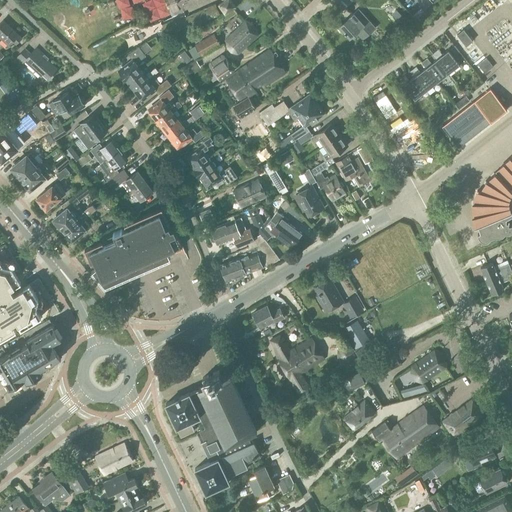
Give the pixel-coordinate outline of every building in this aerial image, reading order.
[(165,0),(171,16),(206,0),(165,0)] [(353,0),(332,0),(342,10),(353,0)] [(161,26),(166,36),(193,24),(194,26),(218,15),(213,4),(161,26)] [(359,9),(340,25),(345,32),(346,34),(347,33),(350,38),(357,32),(363,39),(376,28),(359,9)] [(22,37),(18,34),(4,20),(0,23),(0,37),(8,45),(13,40),(16,43),(22,37)] [(232,51),(238,53),(257,35),(256,28),(251,23),(244,21),(225,39),(227,46),(232,51)] [(473,41),(463,29),(457,34),(466,46),(473,41)] [(214,33),(195,45),(201,56),(221,45),(214,33)] [(119,71),(122,75),(122,77),(124,80),(125,80),(126,81),(141,69),(134,60),(138,56),(140,59),(146,55),(139,46),(127,53),(133,60),(119,71)] [(24,60),(41,75),(42,73),(49,79),(57,70),(46,60),(47,58),(36,47),(31,53),(25,48),(17,57),(22,62),(24,60)] [(437,59),(448,73),(459,64),(455,59),(448,50),(442,55),(438,49),(432,54),(436,59),(437,59)] [(284,72),(284,71),(270,50),(269,50),(225,78),(240,101),(284,72)] [(234,70),(223,54),(208,64),(220,80),(234,70)] [(426,67),(437,82),(448,73),(437,59),(436,59),(431,63),(427,58),(421,62),(425,68),(426,67)] [(489,62),(486,58),(478,64),(481,69),(489,62)] [(183,67),(188,75),(201,67),(196,59),(183,67)] [(489,62),(481,69),(485,73),(493,67),(489,62)] [(426,90),(437,82),(426,67),(425,68),(420,72),(416,66),(410,71),(414,76),(415,76),(426,90)] [(141,69),(126,81),(130,85),(132,86),(134,89),(148,79),(159,71),(156,67),(150,72),(150,71),(145,75),(141,69)] [(415,76),(414,76),(409,80),(405,75),(399,79),(414,99),(426,90),(415,76)] [(134,89),(135,90),(135,92),(137,95),(139,95),(142,99),(155,89),(156,89),(155,88),(148,79),(134,89)] [(160,84),(155,88),(156,89),(155,89),(159,94),(160,94),(161,93),(171,84),(167,79),(160,84)] [(490,88),(442,126),(458,147),(507,109),(490,88)] [(170,109),(174,106),(175,105),(170,98),(174,96),(169,89),(159,97),(162,99),(148,110),(152,114),(152,116),(154,118),(155,118),(156,119),(170,109)] [(60,111),(70,105),(68,102),(73,99),(72,98),(73,97),(69,91),(49,103),(56,114),(60,111)] [(68,102),(70,105),(60,111),(64,117),(85,104),(78,94),(73,97),(72,98),(73,99),(68,102)] [(292,105),(287,108),(283,101),(274,107),(271,104),(259,112),(268,125),(286,113),(287,115),(290,113),(295,120),(298,118),(299,117),(299,116),(318,102),(312,94),(293,108),(292,105)] [(240,118),(256,108),(248,97),(233,107),(240,118)] [(190,111),(196,119),(208,109),(202,101),(190,111)] [(307,126),(313,122),(314,123),(320,118),(320,117),(326,113),(318,102),(299,116),(299,117),(298,118),(303,125),(285,138),(290,145),(295,142),(294,140),(309,130),(307,126)] [(36,105),(31,110),(41,120),(45,116),(36,105)] [(156,119),(159,123),(159,125),(161,128),(163,128),(163,129),(177,118),(170,109),(156,119)] [(80,138),(100,122),(96,117),(95,117),(93,114),(81,124),(74,130),(80,138)] [(163,129),(164,130),(164,131),(166,134),(167,134),(171,138),(184,128),(188,124),(188,125),(194,121),(191,116),(185,120),(185,119),(180,123),(177,118),(163,129)] [(14,134),(0,145),(0,157),(2,160),(28,139),(23,132),(25,130),(29,136),(39,129),(34,121),(23,127),(14,134)] [(100,122),(80,138),(88,149),(96,143),(94,141),(106,132),(104,128),(105,128),(100,122)] [(6,124),(0,128),(0,145),(14,134),(6,124)] [(331,124),(311,138),(314,142),(319,138),(324,145),(340,134),(334,126),(333,127),(331,124)] [(51,132),(55,140),(67,132),(63,125),(51,132)] [(171,138),(171,139),(171,141),(173,143),(175,143),(178,148),(192,138),(195,142),(204,135),(200,130),(197,133),(193,128),(188,132),(184,128),(171,138)] [(45,137),(50,144),(54,141),(49,134),(45,137)] [(205,144),(201,147),(187,156),(190,160),(189,163),(192,167),(212,154),(208,147),(213,144),(210,141),(212,139),(209,134),(202,139),(205,144)] [(329,151),(323,155),(327,160),(331,157),(332,157),(347,146),(345,144),(346,143),(340,134),(324,145),(329,151)] [(116,142),(115,143),(113,139),(95,153),(99,158),(103,155),(107,159),(120,149),(118,147),(119,146),(116,142)] [(296,153),(304,148),(294,140),(295,142),(290,145),(296,153)] [(358,149),(362,157),(369,153),(364,145),(358,149)] [(70,146),(65,150),(74,162),(79,157),(70,146)] [(212,154),(192,167),(195,171),(193,173),(196,176),(198,176),(199,178),(215,167),(211,162),(216,159),(215,158),(226,151),(223,147),(212,154)] [(125,154),(122,150),(121,151),(120,149),(107,159),(103,162),(110,171),(104,176),(107,180),(117,173),(114,169),(127,159),(124,155),(125,154)] [(288,150),(279,155),(285,164),(294,159),(288,150)] [(39,163),(30,152),(12,167),(21,177),(39,163)] [(74,162),(79,168),(92,158),(87,152),(79,158),(74,162)] [(70,160),(66,155),(55,166),(59,170),(70,160)] [(351,161),(350,161),(346,156),(335,163),(345,180),(353,175),(355,178),(356,178),(360,185),(369,179),(357,158),(357,157),(351,161)] [(287,190),(271,160),(263,165),(280,194),(287,190)] [(324,160),(310,170),(313,176),(320,171),(327,166),(325,162),(324,160)] [(39,163),(21,177),(30,188),(44,176),(48,173),(45,169),(47,167),(41,161),(39,163)] [(502,176),(501,176),(501,177),(500,179),(495,174),(488,182),(486,181),(482,192),(477,190),(475,203),(473,203),(476,216),(474,216),(475,217),(483,231),(478,234),(478,235),(478,236),(478,237),(479,238),(480,239),(481,240),(483,241),(485,241),(486,241),(487,241),(488,241),(488,240),(489,239),(491,238),(492,237),(493,237),(494,236),(495,236),(497,236),(499,236),(501,236),(502,235),(503,234),(505,233),(506,233),(509,232),(510,232),(511,231),(511,224),(511,225),(509,225),(508,225),(508,224),(509,222),(509,221),(509,220),(508,220),(508,221),(508,222),(506,222),(506,221),(506,220),(506,219),(511,215),(511,166),(509,170),(508,170),(508,171),(502,176)] [(70,172),(66,167),(56,174),(60,179),(70,172)] [(215,167),(199,178),(202,182),(204,182),(207,187),(222,178),(226,184),(236,177),(229,167),(219,174),(215,167)] [(313,176),(309,169),(308,167),(302,170),(309,184),(315,181),(313,176)] [(125,179),(122,182),(130,192),(133,190),(145,181),(137,170),(125,179)] [(313,176),(315,181),(320,189),(324,186),(332,202),(346,194),(335,174),(325,180),(320,171),(313,176)] [(88,173),(84,175),(96,189),(99,186),(88,173)] [(105,182),(101,185),(111,193),(116,189),(113,187),(122,179),(118,173),(108,181),(107,180),(105,182)] [(265,196),(257,179),(233,190),(241,207),(265,196)] [(153,191),(145,181),(133,190),(141,200),(153,191)] [(46,209),(66,193),(57,182),(37,197),(41,203),(40,204),(40,206),(41,208),(43,208),(45,207),(46,209)] [(90,190),(86,185),(73,196),(77,201),(90,190)] [(315,195),(316,194),(312,186),(297,194),(308,215),(323,207),(319,199),(318,199),(315,195)] [(355,200),(360,197),(356,190),(351,193),(355,200)] [(62,229),(80,214),(82,212),(77,205),(74,207),(71,203),(53,218),(62,229)] [(140,203),(130,210),(133,214),(143,208),(140,203)] [(88,207),(83,211),(87,216),(95,209),(92,205),(88,207)] [(289,205),(284,210),(296,220),(299,223),(303,220),(289,205)] [(85,249),(84,250),(91,263),(94,262),(96,267),(103,282),(151,260),(162,255),(161,254),(162,254),(168,251),(168,252),(168,253),(182,247),(182,246),(176,232),(176,231),(174,227),(170,228),(161,207),(129,222),(128,222),(124,224),(124,225),(125,227),(122,229),(121,229),(106,236),(107,238),(100,241),(101,242),(97,244),(88,248),(85,249)] [(264,227),(255,207),(248,211),(256,230),(260,234),(259,234),(264,239),(265,239),(270,234),(274,237),(276,235),(291,246),(297,239),(295,238),(278,225),(277,223),(277,222),(274,220),(272,217),(264,227)] [(114,213),(111,215),(117,225),(120,223),(127,218),(121,209),(114,213)] [(87,216),(83,211),(82,212),(80,214),(62,229),(71,240),(89,225),(83,218),(85,217),(85,218),(87,216)] [(295,238),(297,239),(302,233),(287,221),(288,220),(277,211),(272,217),(274,220),(277,222),(277,223),(278,225),(295,238)] [(257,243),(255,237),(254,237),(250,228),(240,232),(238,226),(241,225),(239,220),(236,221),(235,220),(211,229),(217,244),(219,243),(221,244),(224,243),(224,241),(234,237),(238,247),(249,242),(251,246),(257,243)] [(264,239),(258,242),(270,264),(273,262),(279,258),(278,257),(265,239),(264,239)] [(240,256),(247,273),(251,271),(254,278),(263,273),(261,267),(270,264),(258,242),(257,243),(251,246),(250,246),(250,247),(242,250),(243,252),(247,250),(248,253),(240,256)] [(220,265),(226,281),(247,273),(240,256),(220,265)] [(29,284),(14,293),(11,288),(20,282),(11,267),(2,265),(0,261),(0,339),(15,330),(11,324),(16,321),(21,329),(41,317),(36,308),(38,299),(29,284)] [(486,280),(511,270),(509,263),(495,269),(492,262),(481,267),(486,280)] [(511,271),(511,270),(486,280),(492,294),(504,289),(501,282),(511,277),(511,271)] [(316,287),(328,309),(343,301),(330,279),(316,287)] [(351,316),(363,310),(355,297),(343,303),(351,316)] [(413,301),(387,313),(388,320),(391,327),(396,331),(422,319),(422,313),(418,305),(413,301)] [(279,308),(270,312),(267,305),(252,312),(260,327),(274,320),(274,322),(284,317),(279,308)] [(49,319),(0,346),(0,345),(0,373),(8,388),(9,388),(24,379),(26,382),(42,372),(40,369),(60,357),(61,357),(52,343),(60,338),(61,338),(52,323),(52,324),(49,319)] [(353,342),(366,334),(363,330),(357,320),(344,327),(350,337),(353,342)] [(266,337),(272,333),(270,328),(263,332),(266,337)] [(324,358),(312,338),(289,351),(280,335),(270,340),(274,347),(278,358),(297,391),(308,385),(301,373),(324,358)] [(363,362),(375,355),(386,354),(376,337),(355,350),(363,362)] [(390,354),(398,349),(395,346),(388,350),(390,354)] [(439,353),(433,350),(410,366),(411,373),(416,379),(422,382),(444,366),(443,360),(439,353)] [(394,356),(382,362),(387,371),(399,365),(394,356)] [(379,362),(360,372),(366,382),(385,372),(379,362)] [(198,389),(196,390),(195,391),(198,398),(196,399),(197,402),(199,401),(201,406),(202,409),(203,409),(206,416),(200,418),(205,429),(199,431),(204,440),(200,442),(200,443),(201,442),(203,446),(206,445),(210,453),(213,459),(194,467),(205,491),(228,481),(226,476),(230,474),(230,475),(247,467),(245,463),(260,456),(253,441),(252,441),(249,434),(256,431),(231,374),(222,378),(219,370),(202,378),(205,385),(198,388),(198,389)] [(354,389),(365,383),(359,372),(348,378),(354,389)] [(315,376),(310,379),(315,386),(319,384),(315,376)] [(411,396),(408,387),(400,389),(403,399),(411,396)] [(189,393),(165,404),(181,436),(194,430),(191,425),(194,424),(193,422),(191,420),(199,416),(200,418),(206,416),(203,409),(202,409),(201,406),(199,401),(197,402),(196,399),(198,398),(195,391),(196,390),(189,393)] [(354,429),(375,412),(365,399),(344,417),(354,429)] [(483,416),(471,400),(464,404),(465,407),(458,412),(456,411),(442,421),(454,437),(483,416)] [(381,437),(382,438),(396,458),(439,427),(423,406),(390,429),(381,437)] [(381,437),(390,429),(389,427),(391,426),(387,420),(371,431),(379,441),(381,439),(382,438),(381,437)] [(490,441),(467,450),(470,457),(465,460),(469,469),(480,465),(479,462),(495,456),(490,441)] [(124,443),(95,456),(104,475),(133,461),(124,443)] [(448,457),(452,461),(463,452),(459,448),(448,457)] [(432,469),(437,476),(451,465),(446,458),(432,469)] [(264,464),(253,469),(256,475),(247,479),(257,501),(268,496),(268,495),(274,492),(271,486),(274,485),(264,464)] [(412,466),(407,470),(411,476),(417,472),(412,466)] [(89,486),(78,469),(65,477),(75,494),(89,486)] [(435,475),(431,469),(421,476),(423,480),(429,476),(431,479),(435,475)] [(480,480),(474,483),(473,485),(477,491),(479,492),(484,489),(486,493),(506,483),(499,470),(479,480),(480,480)] [(45,505),(65,490),(51,471),(44,477),(45,479),(33,488),(45,505)] [(119,500),(137,491),(134,485),(137,484),(133,478),(128,480),(125,474),(103,484),(108,494),(115,490),(119,500)] [(277,480),(283,493),(291,489),(293,482),(289,474),(277,480)] [(137,491),(119,500),(124,509),(118,511),(139,511),(137,507),(145,503),(142,497),(140,498),(137,491)] [(19,495),(0,510),(1,511),(19,511),(27,506),(19,495)] [(508,511),(511,510),(504,495),(469,511),(508,511)] [(436,498),(429,501),(434,511),(449,511),(448,507),(441,510),(436,498)] [(369,511),(383,511),(378,502),(367,507),(369,511)]
